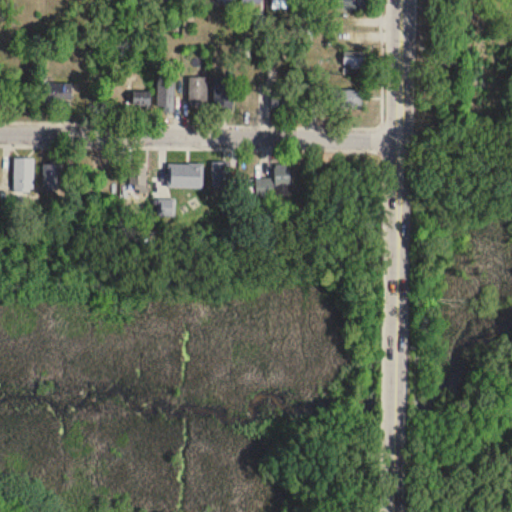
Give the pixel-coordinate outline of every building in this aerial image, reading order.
[(368,0),(335,0),(336,9),(368,9),(368,0)] [(343,67),(367,67),(367,51),(343,51),(343,67)] [(174,75),(158,75),(158,112),(174,112),(174,75)] [(214,76),(214,108),(233,108),(233,76),(214,76)] [(207,77),(189,77),(189,107),(207,107),(207,77)] [(68,83),(46,83),(46,120),(68,120),(68,83)] [(241,108),(257,108),(257,89),(250,89),(250,84),(241,84),(241,108)] [(291,85),(275,85),(275,109),(291,109),(291,85)] [(362,109),(362,89),(331,89),(331,109),(362,109)] [(131,109),(149,109),(149,91),(131,91),(131,109)] [(33,157),(13,157),(13,191),(33,191),(33,157)] [(106,192),(120,192),(120,159),(106,159),(106,192)] [(212,187),(230,187),(230,161),(212,161),(212,187)] [(167,163),(167,188),(202,188),(202,163),(167,163)] [(256,195),(290,195),(290,163),(274,163),(274,177),(256,177),(256,195)] [(62,164),(43,164),(43,186),(62,186),(62,164)] [(145,165),(129,165),(129,186),(145,186),(145,165)] [(175,198),(158,198),(158,217),(175,217),(175,198)]
